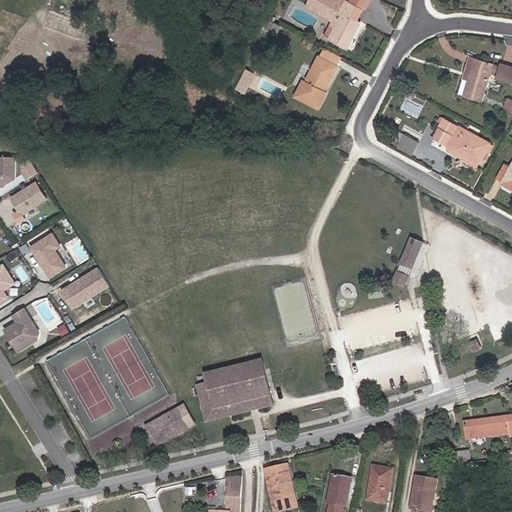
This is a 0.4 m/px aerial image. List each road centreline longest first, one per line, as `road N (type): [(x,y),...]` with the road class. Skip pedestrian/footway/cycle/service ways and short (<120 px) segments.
road 1 (tertiary): [(84,489),(361,426),(511,371)]
road 2 (track): [(361,426),(315,240),(365,143)]
road 3 (unclassified): [(413,29),(362,117),(365,143),(511,225)]
road 4 (residential): [(0,366),(84,489)]
